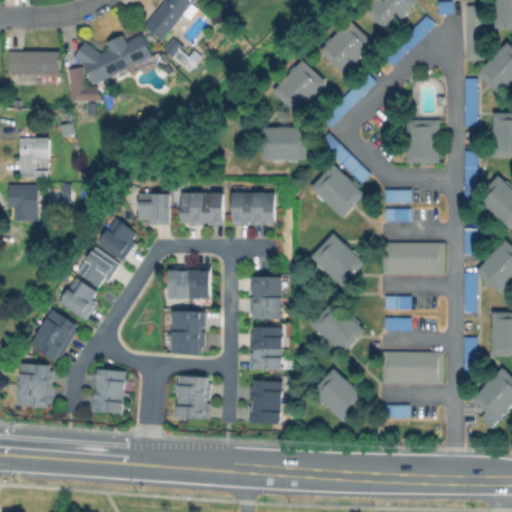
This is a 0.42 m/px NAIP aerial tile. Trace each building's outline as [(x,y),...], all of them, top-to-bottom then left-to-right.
[(195,0),(163,39),(145,24),(164,0),(195,0)] [(416,0),(387,29),(365,5),(370,0),(416,0)] [(511,0),(511,24),(496,24),(496,0),(511,0)] [(486,10),(486,58),(468,58),(469,8),(473,8),(473,10),(486,10)] [(437,23),(392,64),(384,55),(429,14),(437,23)] [(370,43),(343,67),(323,44),(350,20),(370,43)] [(142,33),(153,56),(95,83),(86,62),(76,55),(86,40),(103,51),(112,47),(109,41),(125,33),(128,39),(142,33)] [(192,58),(186,65),(165,48),(175,37),(184,45),(181,49),(192,58)] [(511,43),(511,80),(500,91),(479,67),(509,40),(511,43)] [(62,51),(61,80),(51,80),(51,73),(10,72),(11,50),(62,51)] [(324,78),(295,107),(275,87),(304,58),(324,78)] [(81,67),(83,87),(98,86),(99,97),(71,99),(68,68),(81,67)] [(375,81),(331,125),(324,117),(367,73),(375,81)] [(480,79),(479,124),(467,124),(468,79),(480,79)] [(511,110),(511,156),(493,156),(494,110),(511,110)] [(439,117),(439,163),(407,163),(407,117),(439,117)] [(306,130),(306,158),(268,158),(268,130),(306,130)] [(372,173),(364,182),(320,142),(328,133),(372,173)] [(51,136),(51,159),(38,159),(38,175),(22,175),(22,160),(16,160),(16,156),(22,156),(22,136),(51,136)] [(478,148),(477,202),(463,202),(464,148),(478,148)] [(366,193),(345,216),(312,186),(333,163),(366,193)] [(511,188),(511,220),(509,224),(482,200),(502,179),(511,188)] [(225,189),(225,222),(180,222),(180,189),(225,189)] [(279,190),(279,223),(232,223),(232,189),(279,190)] [(172,219),(172,227),(149,227),(149,219),(139,219),(139,190),(172,191),(172,219)] [(412,190),(411,200),(387,200),(387,190),(412,190)] [(41,200),(40,219),(15,219),(16,211),(13,211),(13,206),(16,206),(16,199),(41,200)] [(411,208),(411,221),(387,221),(387,208),(411,208)] [(140,231),(123,257),(98,241),(116,214),(140,231)] [(478,230),(478,253),(468,253),(468,230),(478,230)] [(361,262),(342,281),(314,253),(334,234),(361,262)] [(446,243),(445,275),(385,274),(385,243),(446,243)] [(511,250),(511,276),(499,289),(479,268),(505,243),(511,250)] [(118,264),(103,284),(79,267),(94,246),(118,264)] [(214,264),(213,299),(167,299),(167,264),(214,264)] [(100,292),(81,318),(57,300),(76,274),(100,292)] [(286,275),(286,317),(251,316),(252,274),(286,275)] [(478,274),(478,311),(467,311),(467,274),(478,274)] [(414,295),(414,309),(386,309),(386,295),(414,295)] [(366,329),(343,352),(311,321),(333,297),(366,329)] [(201,307),(201,351),(171,351),(172,307),(201,307)] [(76,327),(54,356),(29,337),(51,308),(76,327)] [(511,314),(511,354),(495,354),(495,314),(511,314)] [(412,315),(412,329),(383,329),(383,315),(412,315)] [(283,323),(283,369),(252,369),(252,323),(283,323)] [(477,336),(477,375),(463,375),(464,336),(477,336)] [(445,348),(445,385),(382,384),(382,348),(445,348)] [(50,359),(50,408),(19,408),(20,359),(50,359)] [(126,368),(125,413),(94,413),(94,367),(126,368)] [(366,395),(343,420),(312,392),(335,367),(366,395)] [(511,377),(511,405),(488,429),(480,421),(488,412),(474,396),(502,367),(511,377)] [(209,374),(209,421),(178,421),(179,374),(209,374)] [(283,380),(283,424),(251,424),(252,379),(283,380)] [(410,401),(410,418),(382,418),(383,401),(410,401)]
